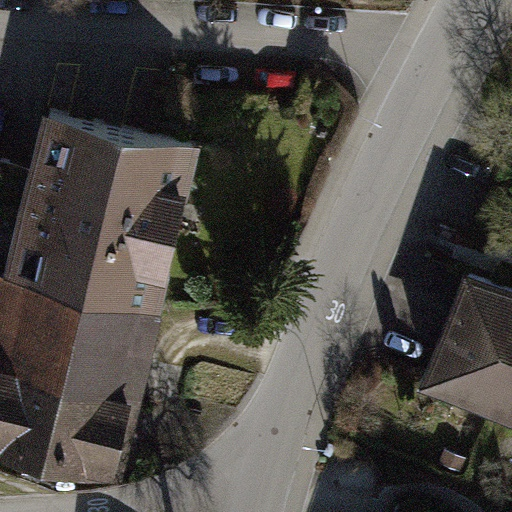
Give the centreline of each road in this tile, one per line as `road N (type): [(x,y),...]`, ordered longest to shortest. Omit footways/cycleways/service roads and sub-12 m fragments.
road 1 (residential): [(434,66),(339,279),(262,511)]
road 2 (residential): [(0,17),(364,38),(434,66)]
